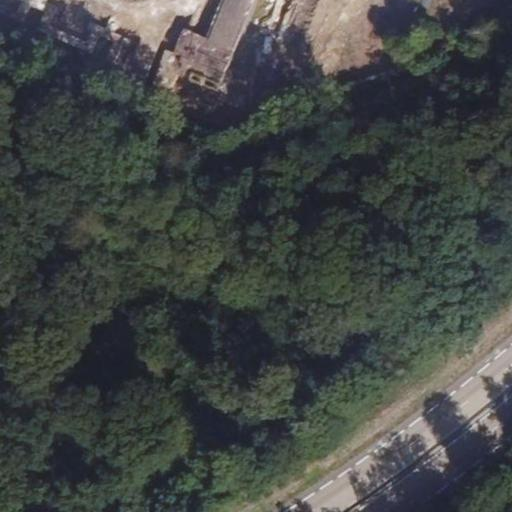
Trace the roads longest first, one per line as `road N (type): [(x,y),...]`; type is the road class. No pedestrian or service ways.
road 1 (secondary): [(511,361),(311,511)]
road 2 (secondary): [(383,511),(511,414)]
